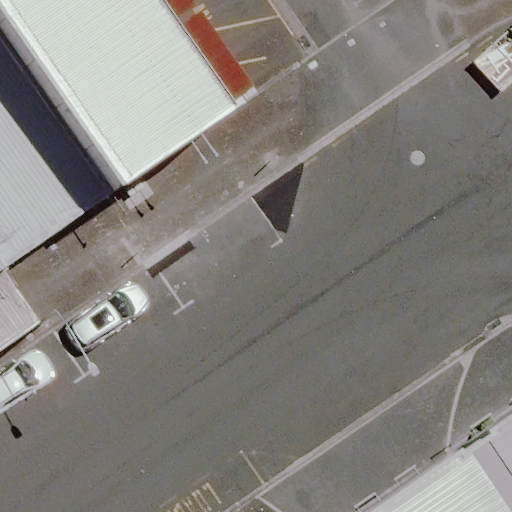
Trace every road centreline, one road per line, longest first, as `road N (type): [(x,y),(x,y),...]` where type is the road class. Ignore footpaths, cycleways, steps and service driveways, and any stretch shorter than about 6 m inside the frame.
road 1 (residential): [(511,212),(488,204),(62,511)]
road 2 (unknown): [(304,337),(406,511)]
